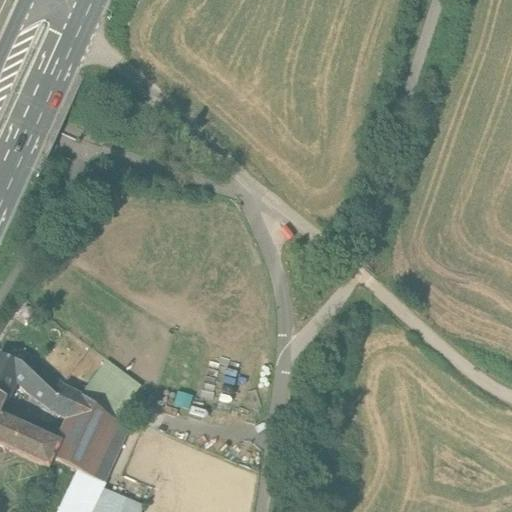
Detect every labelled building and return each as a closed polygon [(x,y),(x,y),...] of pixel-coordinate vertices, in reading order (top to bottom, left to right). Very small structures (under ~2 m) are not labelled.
[(0,359),(0,401),(2,403),(8,391),(13,391),(15,387),(12,383),(19,368),(0,359)] [(55,401),(20,369),(19,368),(12,383),(15,387),(25,397),(48,414),(67,422),(69,423),(79,400),(61,390),(55,401)] [(79,400),(69,423),(67,422),(57,445),(58,446),(51,462),(82,476),(108,420),(79,400)] [(0,419),(0,449),(46,471),(51,462),(58,446),(57,445),(0,419)] [(108,420),(82,476),(103,486),(127,432),(108,420)]
